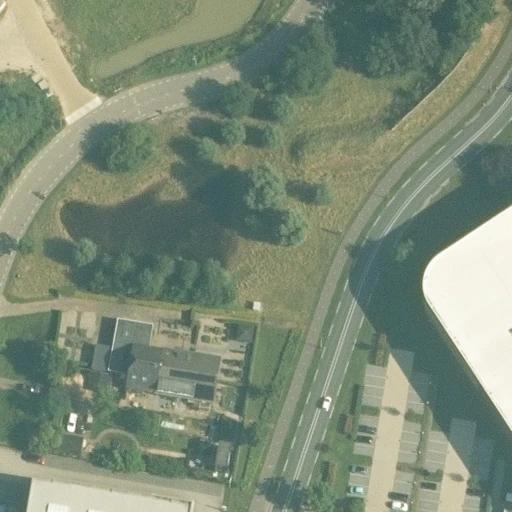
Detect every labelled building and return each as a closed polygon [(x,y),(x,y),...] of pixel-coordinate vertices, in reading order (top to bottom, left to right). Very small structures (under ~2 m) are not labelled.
[(511,511),(511,224),(442,269),(434,276),(429,281),(423,291),(421,298),(421,306),(422,314),(426,322),(511,452),(511,511)] [(97,350),(94,374),(127,379),(125,391),(154,396),(154,397),(212,406),(218,363),(153,353),(156,330),(120,324),(116,353),(97,350)] [(93,376),(91,392),(108,394),(110,378),(93,376)] [(82,443),(73,442),(71,456),(80,457),(82,443)] [(188,511),(151,506),(152,502),(150,502),(150,505),(31,486),(27,511),(188,511)]
